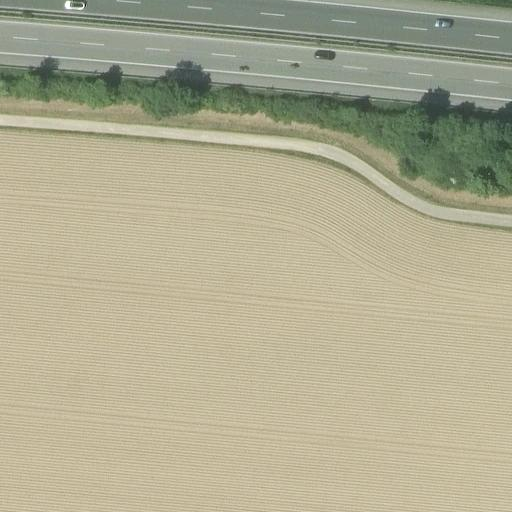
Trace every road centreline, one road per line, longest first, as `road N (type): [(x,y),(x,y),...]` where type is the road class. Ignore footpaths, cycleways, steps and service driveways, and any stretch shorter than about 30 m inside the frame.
road 1 (track): [(511,222),(438,213),(319,148),(0,121)]
road 2 (motorway): [(0,39),(511,87)]
road 3 (motorway): [(511,43),(62,0)]
